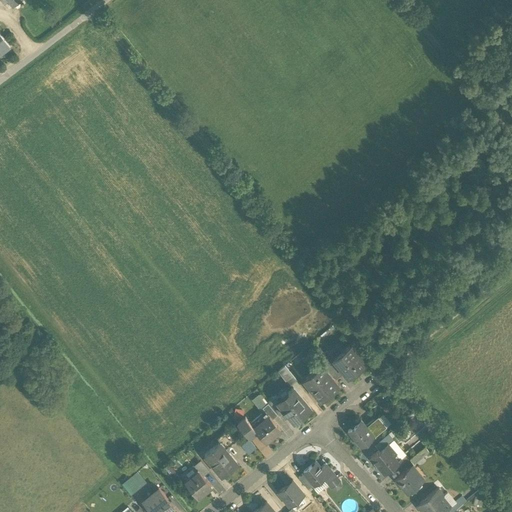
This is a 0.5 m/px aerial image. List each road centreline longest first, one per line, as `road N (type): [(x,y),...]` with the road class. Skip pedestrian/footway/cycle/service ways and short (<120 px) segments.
road 1 (track): [(93,11),(505,511)]
road 2 (track): [(397,0),(511,137)]
road 3 (track): [(389,370),(511,277)]
road 4 (track): [(108,0),(0,81)]
road 5 (residential): [(317,428),(214,511)]
